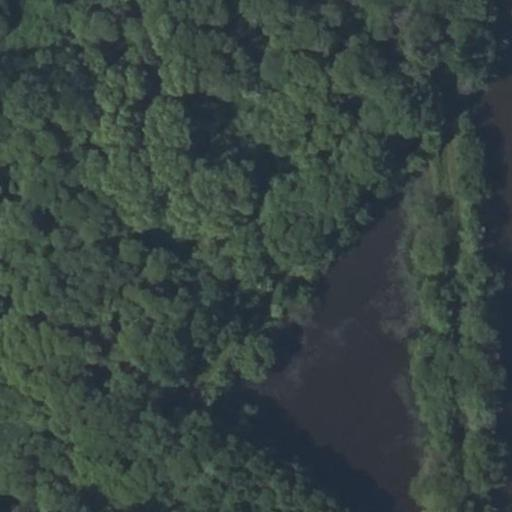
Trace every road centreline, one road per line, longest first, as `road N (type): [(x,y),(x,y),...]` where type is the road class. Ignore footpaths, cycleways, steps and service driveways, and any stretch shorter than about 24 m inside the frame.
road 1 (track): [(448,96),(219,357),(158,468),(116,511)]
road 2 (track): [(511,0),(448,96),(471,511)]
